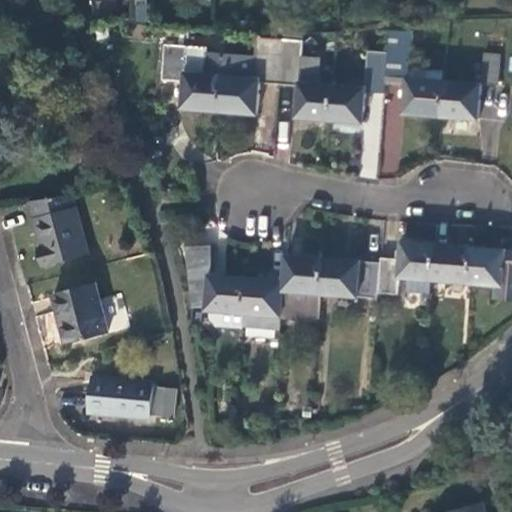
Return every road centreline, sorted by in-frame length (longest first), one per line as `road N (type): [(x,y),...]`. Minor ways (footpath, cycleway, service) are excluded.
road 1 (residential): [(511,370),(470,407),(415,435),(248,482)]
road 2 (residential): [(511,205),(306,191),(248,196)]
road 3 (residential): [(36,464),(0,278)]
road 4 (residential): [(191,485),(36,464)]
